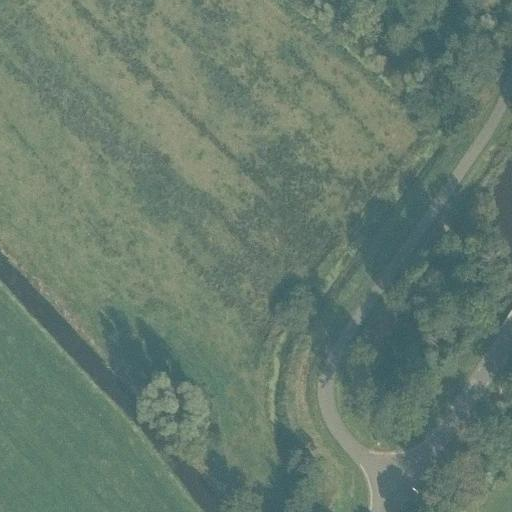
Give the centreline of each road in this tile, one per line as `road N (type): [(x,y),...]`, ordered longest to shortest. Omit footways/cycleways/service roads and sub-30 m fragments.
road 1 (unclassified): [(400,489),(336,430),(327,379),(351,328),(488,130),(511,78)]
road 2 (tertiary): [(400,489),(511,335)]
